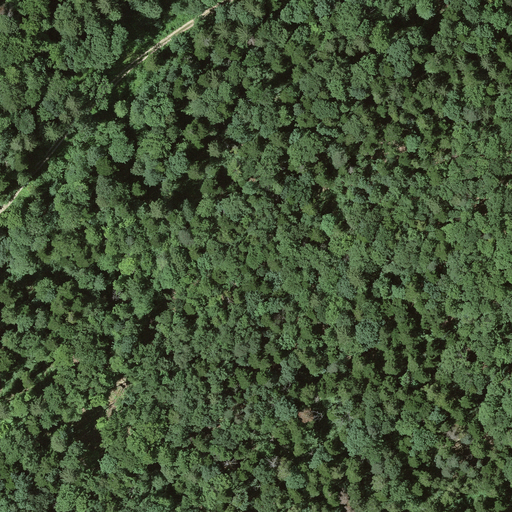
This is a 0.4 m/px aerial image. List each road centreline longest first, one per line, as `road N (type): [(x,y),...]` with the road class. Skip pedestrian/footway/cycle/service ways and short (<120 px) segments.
road 1 (track): [(189,511),(236,472),(284,393),(297,337),(287,229),(392,0)]
road 2 (track): [(511,28),(459,150),(441,377),(413,462),(407,511)]
road 3 (track): [(0,207),(133,56),(223,0)]
road 4 (track): [(0,116),(133,56),(124,0)]
